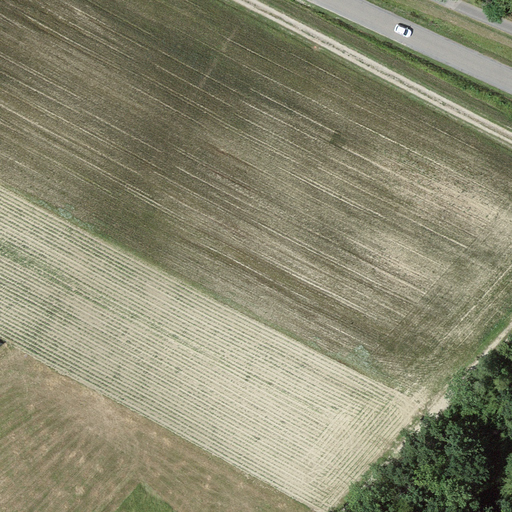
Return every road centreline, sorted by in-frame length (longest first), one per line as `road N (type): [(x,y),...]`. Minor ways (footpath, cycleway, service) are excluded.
road 1 (track): [(240,0),(511,140)]
road 2 (track): [(511,339),(356,511)]
road 3 (unclassified): [(333,0),(511,81)]
